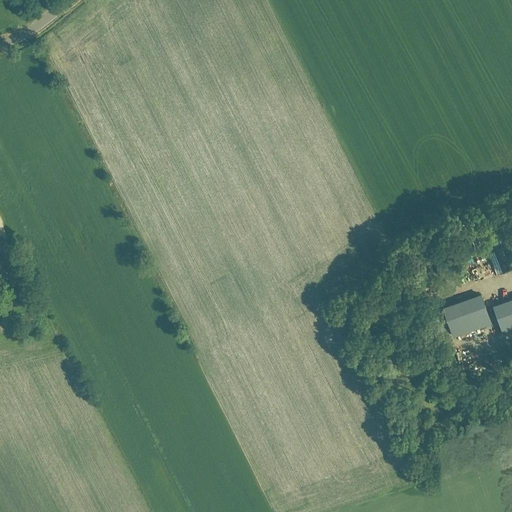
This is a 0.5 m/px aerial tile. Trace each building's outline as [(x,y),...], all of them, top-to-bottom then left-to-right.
[(477,228),(481,237),(484,245),(497,275),(511,268),(511,249),(499,218),(477,228)] [(6,255),(1,243),(0,243),(0,280),(4,288),(22,279),(9,253),(6,255)] [(0,298),(6,311),(29,300),(23,288),(0,298)] [(481,293),(443,307),(453,335),(491,322),(481,293)] [(503,333),(511,330),(511,298),(493,305),(503,333)]
